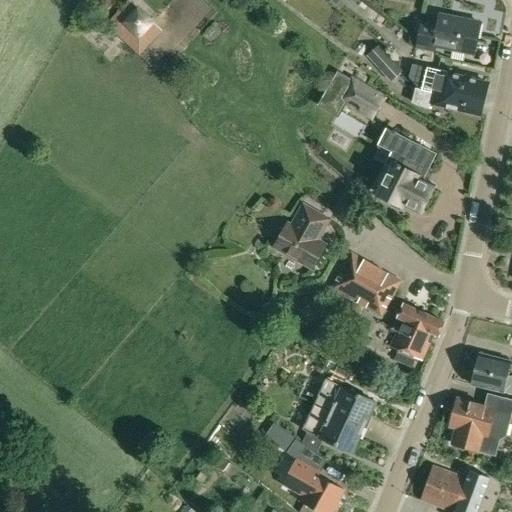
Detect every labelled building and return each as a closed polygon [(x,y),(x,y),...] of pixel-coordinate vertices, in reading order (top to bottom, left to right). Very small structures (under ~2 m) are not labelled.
[(163,30),(155,22),(156,21),(140,6),(139,7),(130,0),(129,0),(107,24),(140,55),(163,30)] [(474,52),(480,23),(442,15),(440,26),(423,23),(419,47),(436,50),(437,44),(474,52)] [(367,55),(392,82),(403,71),(379,44),(367,55)] [(473,93),(486,96),(489,86),(485,81),(428,67),(423,89),(419,88),(421,90),(432,93),(433,91),(441,93),(441,91),(473,97),(473,93)] [(352,75),(337,100),(372,121),(387,96),(352,75)] [(421,90),(419,88),(417,88),(414,102),(419,104),(430,107),(431,103),(482,115),(486,96),(473,93),(473,97),(441,91),(441,93),(433,91),(432,93),(421,90)] [(340,134),(370,140),(373,126),(344,119),(340,134)] [(436,153),(404,136),(399,149),(395,147),(387,163),(391,165),(376,192),(403,206),(404,203),(420,211),(434,185),(422,179),(436,153)] [(329,219),(305,205),(293,226),(289,224),(286,229),(283,228),(279,229),(276,231),(275,235),(276,239),(279,241),(276,246),(313,267),(326,244),(317,240),(329,219)] [(332,288),(381,315),(403,281),(353,252),(332,288)] [(440,336),(446,322),(404,303),(393,328),(398,330),(392,345),(400,349),(396,359),(413,367),(417,357),(423,360),(435,333),(440,336)] [(314,331),(319,339),(332,332),(327,323),(314,331)] [(472,385),(511,393),(511,375),(509,375),(511,362),(511,360),(480,353),(472,385)] [(314,403),(364,426),(376,400),(344,386),(349,371),(337,366),(331,380),(325,377),(314,403)] [(457,398),(450,426),(458,428),(453,445),(470,449),(479,452),(483,437),(499,441),(506,438),(510,424),(493,420),(496,408),(484,405),(457,398)] [(325,440),(353,452),(364,426),(314,404),(302,429),(308,432),(306,438),(321,449),(325,440)] [(303,439),(294,452),(315,466),(324,453),(303,439)] [(333,511),(337,505),(335,504),(344,489),(317,474),(318,470),(297,459),(286,479),(307,490),(302,502),(320,511),(333,511)] [(435,466),(422,500),(453,511),(476,511),(489,477),(469,470),(467,478),(435,466)]
